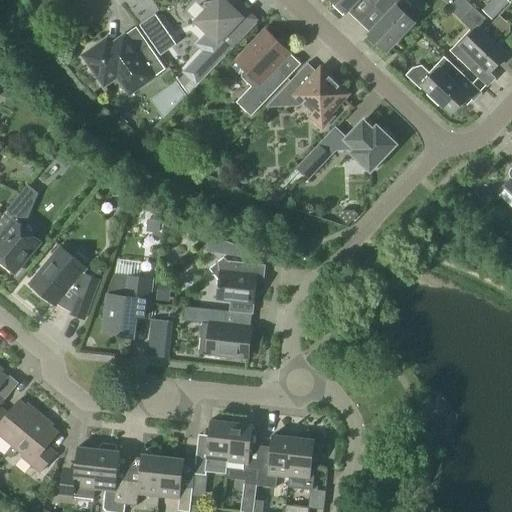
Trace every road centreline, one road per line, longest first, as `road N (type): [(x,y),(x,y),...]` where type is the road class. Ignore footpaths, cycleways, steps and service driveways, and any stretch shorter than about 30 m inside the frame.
road 1 (residential): [(338,511),(354,424),(317,387),(299,384),(275,401),(170,390),(138,410),(85,406),(0,321)]
road 2 (residential): [(288,0),(442,147),(469,146),(511,101)]
